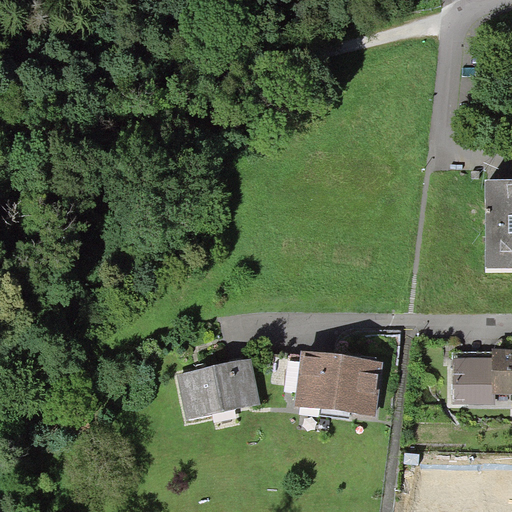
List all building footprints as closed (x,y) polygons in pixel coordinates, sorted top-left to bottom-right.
[(511,184),(489,184),(490,271),(511,271),(511,184)] [(391,363),(309,351),(300,407),(382,419),(391,363)] [(511,355),(461,356),(462,407),(511,407),(511,355)] [(257,360),(183,376),(193,420),(267,403),(257,360)] [(511,511),(511,484),(465,490),(467,511),(511,511)] [(448,505),(448,511),(463,511),(462,503),(448,505)]
